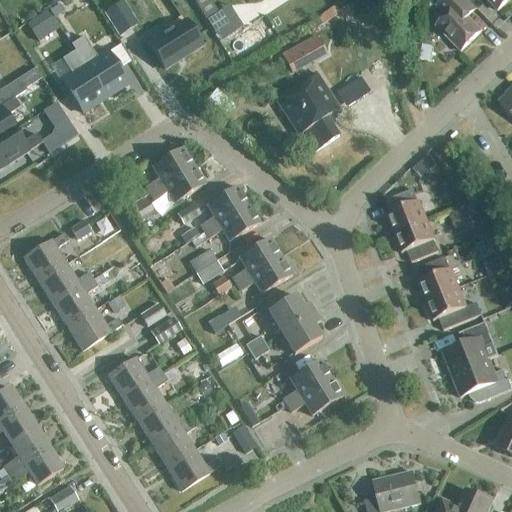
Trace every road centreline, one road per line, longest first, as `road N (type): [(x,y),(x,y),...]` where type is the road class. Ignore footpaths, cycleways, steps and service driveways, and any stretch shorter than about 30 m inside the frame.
road 1 (residential): [(0,232),(184,123),(205,131),(325,231)]
road 2 (residential): [(137,511),(0,294)]
road 3 (residential): [(392,435),(339,250),(325,231)]
road 4 (residential): [(392,435),(230,511)]
road 5 (residential): [(325,231),(423,134)]
road 6 (residential): [(511,479),(420,438),(392,435)]
